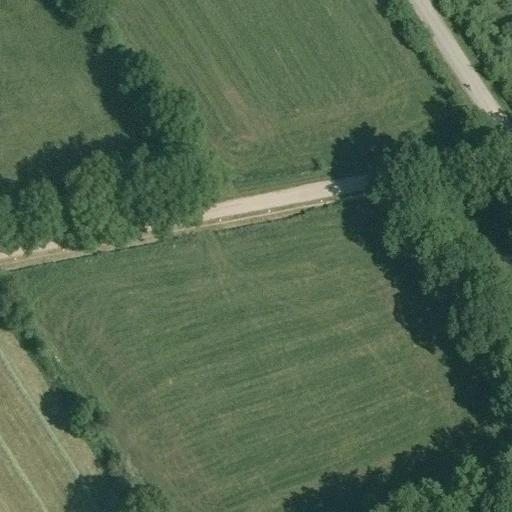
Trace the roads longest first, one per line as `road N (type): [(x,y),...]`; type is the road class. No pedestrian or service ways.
road 1 (track): [(511,153),(0,245)]
road 2 (unclassified): [(511,143),(419,0)]
